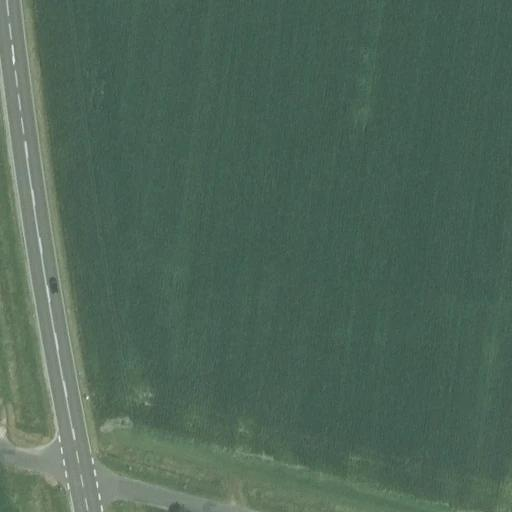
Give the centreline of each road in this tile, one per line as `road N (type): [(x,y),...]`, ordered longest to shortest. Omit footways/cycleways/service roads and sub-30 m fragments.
road 1 (secondary): [(6,0),(80,475)]
road 2 (unclassified): [(217,511),(80,475)]
